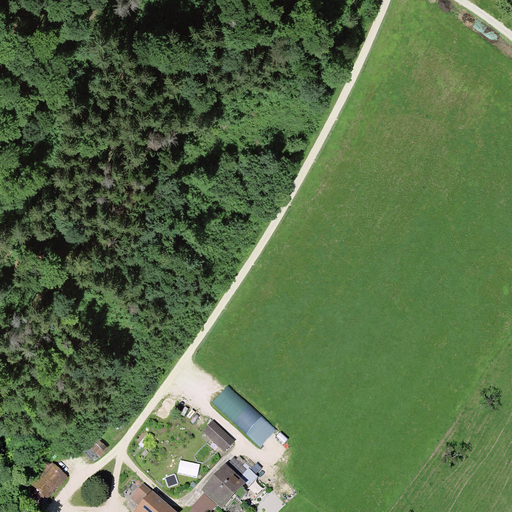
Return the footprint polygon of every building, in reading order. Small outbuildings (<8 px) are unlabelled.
[(234,441),(209,422),(200,433),(225,452),(234,441)] [(73,438),(67,447),(87,461),(92,453),(89,451),(93,443),(82,436),(79,442),(73,438)] [(63,479),(50,466),(28,489),(41,501),(63,479)] [(230,511),(252,486),(228,466),(207,493),(230,511)] [(173,511),(151,494),(137,511),(173,511)] [(17,511),(22,507),(13,500),(3,511),(17,511)]
